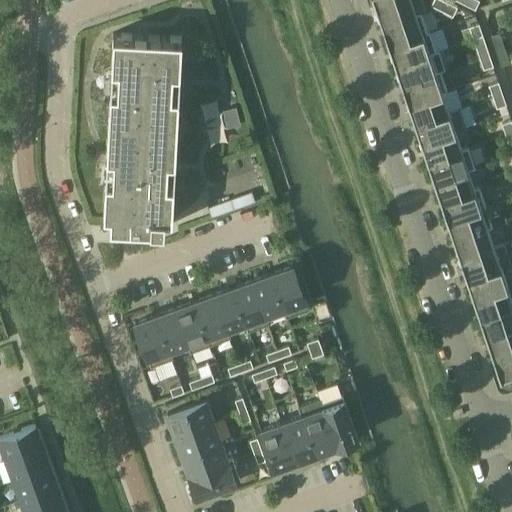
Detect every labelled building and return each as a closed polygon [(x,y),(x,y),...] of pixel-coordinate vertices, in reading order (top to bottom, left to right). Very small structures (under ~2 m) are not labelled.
[(422,0),(393,0),(377,6),(384,25),(422,12),(426,11),(422,0)] [(446,1),(444,0),(433,0),(431,5),(442,10),(446,1)] [(465,0),(464,3),(475,9),(478,0),(465,0)] [(446,1),(442,10),(452,15),(457,6),(446,1)] [(422,12),(384,25),(390,44),(430,31),(430,29),(428,30),(422,12)] [(482,35),(478,23),(469,26),(473,38),(482,35)] [(430,31),(390,44),(397,64),(437,50),(430,31)] [(496,50),(504,47),(499,32),(491,35),(496,50)] [(110,213),(110,225),(163,228),(164,216),(171,217),(173,183),(166,182),(167,159),(174,159),(178,94),(171,94),(172,70),(179,71),(181,37),(113,33),(111,67),(118,67),(117,91),(110,90),(108,115),(106,156),(113,156),(112,179),(105,179),(103,212),(110,213)] [(479,57),(489,54),(482,35),(473,38),(475,46),(479,57)] [(496,50),(501,65),(509,62),(504,47),(496,50)] [(397,64),(403,83),(441,70),(445,69),(439,49),(437,50),(397,64)] [(483,69),(493,65),(489,54),(479,57),(483,69)] [(441,70),(403,83),(409,102),(447,89),(441,70)] [(488,85),(492,96),(502,92),(498,81),(488,85)] [(447,89),(409,102),(416,121),(458,107),(462,106),(456,86),(447,89)] [(506,104),(502,92),(492,96),(496,107),(506,104)] [(458,107),(416,121),(422,141),(456,129),(464,126),(458,107)] [(511,131),(511,122),(511,120),(501,123),(505,134),(511,131)] [(429,160),(469,146),(469,145),(462,148),(456,129),(422,141),(429,160)] [(469,146),(429,160),(435,179),(476,166),(469,146)] [(441,199),(480,186),(479,185),(475,187),(469,169),(476,167),(476,166),(435,179),(441,199)] [(480,186),(441,199),(448,218),(486,205),(480,186)] [(255,200),(251,191),(208,206),(211,216),(255,200)] [(454,237),(493,225),(486,205),(448,218),(454,237)] [(493,225),(454,237),(461,257),(495,246),(488,227),(493,225)] [(503,243),(495,246),(461,257),(467,276),(501,265),(509,262),(503,243)] [(287,316),(308,309),(292,265),(271,272),(287,316)] [(474,295),(507,284),(501,265),(467,276),(474,295)] [(266,314),(283,308),(286,317),(287,316),(271,272),(252,279),(267,323),(268,323),(269,323),(266,314)] [(267,323),(252,279),(232,286),(248,330),(258,327),(268,323),(267,323)] [(480,315),(511,304),(511,297),(507,284),(474,295),(480,315)] [(248,331),(248,330),(232,286),(213,293),(229,337),(230,337),(227,328),(244,322),(248,331)] [(210,344),(229,337),(213,293),(197,299),(194,300),(210,344)] [(175,307),(191,351),(210,344),(194,300),(175,307)] [(487,334),(511,325),(511,304),(480,315),(487,334)] [(170,348),(187,342),(190,351),(191,351),(175,307),(156,314),(172,358),(173,358),(170,348)] [(172,358),(156,314),(135,322),(151,365),(158,363),(172,358)] [(493,354),(511,347),(511,325),(487,334),(493,354)] [(321,345),(318,337),(306,342),(309,349),(321,345)] [(291,352),(288,345),(277,349),(280,356),(291,352)] [(312,357),(323,353),(321,345),(309,349),(312,357)] [(511,347),(493,354),(500,375),(501,374),(511,370),(511,347)] [(266,353),(268,361),(280,356),(277,349),(266,353)] [(286,369),(297,365),(294,357),(283,361),(286,369)] [(250,359),(239,363),(241,370),(253,366),(250,359)] [(239,363),(227,367),(230,374),(241,370),(239,363)] [(277,372),(274,365),(263,369),(266,376),(277,372)] [(251,373),(254,381),(266,376),(263,369),(251,373)] [(214,380),(211,372),(200,377),(203,384),(214,380)] [(192,388),(203,384),(200,377),(189,381),(192,388)] [(170,388),(172,395),(184,391),(181,383),(170,388)] [(336,445),(357,437),(342,394),(322,402),(320,397),(319,398),(321,402),(336,445)] [(235,399),(239,410),(246,408),(242,396),(235,399)] [(213,419),(206,398),(167,412),(175,433),(213,419)] [(321,402),(319,398),(309,401),(299,405),(300,409),(316,452),(336,445),(321,402)] [(316,452),(300,409),(299,405),(298,405),(301,414),(297,416),(282,421),(296,460),(316,452)] [(246,408),(239,410),(243,422),(250,419),(246,408)] [(221,440),(213,419),(175,433),(182,453),(221,440)] [(282,421),(260,429),(274,467),(296,460),(282,421)] [(0,437),(7,457),(42,444),(35,423),(0,436),(0,437)] [(261,448),(257,437),(249,439),(253,451),(261,448)] [(221,440),(182,453),(190,474),(232,458),(232,457),(228,459),(225,451),(221,440)] [(42,444),(7,457),(14,478),(50,465),(42,444)] [(257,462),(265,459),(261,448),(253,451),(257,462)] [(232,458),(190,474),(197,495),(220,487),(225,485),(230,484),(229,483),(240,480),(236,468),(232,458)] [(22,498),(57,485),(50,465),(14,478),(22,498)] [(57,485),(22,498),(26,511),(48,511),(65,506),(57,485)]
